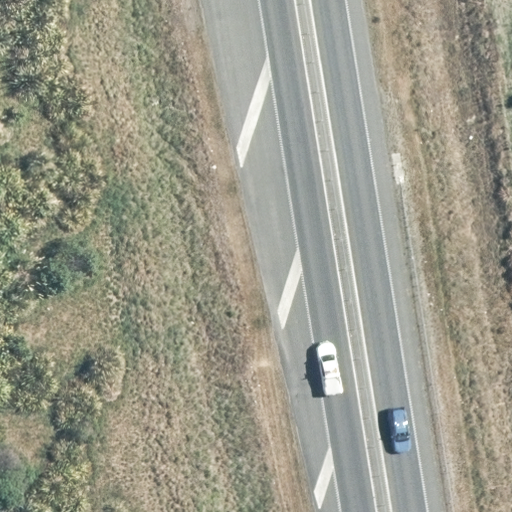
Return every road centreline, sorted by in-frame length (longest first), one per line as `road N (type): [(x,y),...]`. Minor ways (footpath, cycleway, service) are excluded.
road 1 (trunk): [(338,0),(419,511)]
road 2 (trunk): [(358,511),(332,247),(291,0)]
